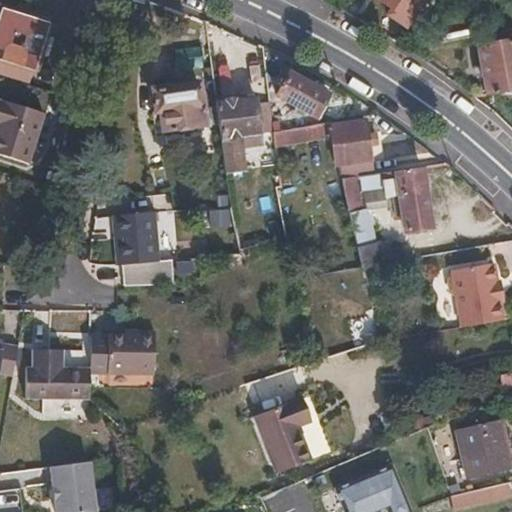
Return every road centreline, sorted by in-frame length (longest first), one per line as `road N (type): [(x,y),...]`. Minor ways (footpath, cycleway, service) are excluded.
road 1 (primary): [(511,176),(404,87),(246,0)]
road 2 (residential): [(102,0),(75,293)]
